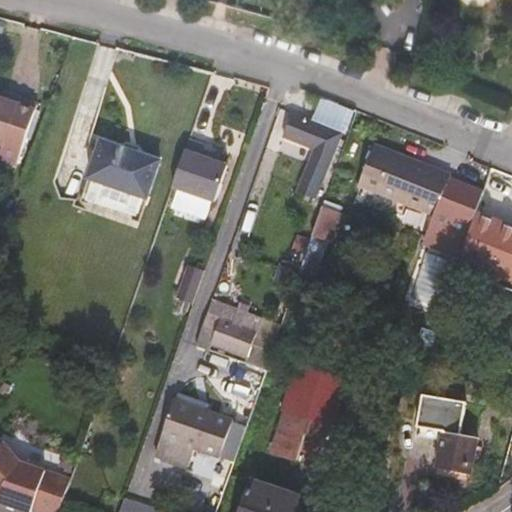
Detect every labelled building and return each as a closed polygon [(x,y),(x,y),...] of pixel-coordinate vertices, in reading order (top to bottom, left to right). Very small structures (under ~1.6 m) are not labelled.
[(4,93),(2,99),(17,104),(20,98),(4,93)] [(326,97),(315,123),(341,133),(352,107),(326,97)] [(0,143),(15,148),(31,102),(20,98),(17,104),(2,99),(0,98),(0,143)] [(39,104),(31,102),(15,148),(23,151),(39,104)] [(292,114),(284,135),(314,148),(297,191),(315,198),(341,133),(315,123),(292,114)] [(205,145),(189,139),(172,187),(176,189),(211,200),(214,202),(227,164),(214,159),(202,155),(204,149),(205,145)] [(88,178),(80,202),(138,222),(146,198),(160,161),(101,141),(88,178)] [(374,145),(358,185),(435,214),(450,176),(451,174),(374,145)] [(216,153),(204,149),(202,155),(214,159),(216,153)] [(484,190),(450,176),(435,214),(424,241),(463,257),(477,212),(484,190)] [(211,200),(176,189),(170,207),(204,219),(211,200)] [(339,212),(323,206),(316,228),(331,233),(339,212)] [(511,225),(477,212),(463,257),(462,262),(511,280),(511,225)] [(328,242),(331,233),(316,228),(313,236),(328,242)] [(194,304),(206,271),(191,266),(179,299),(194,304)] [(221,319),(213,342),(248,355),(256,332),(221,319)] [(350,331),(333,325),(324,351),(341,357),(350,331)] [(255,362),(269,367),(272,356),(259,352),(255,362)] [(295,419),(326,429),(341,380),(297,366),(291,385),(283,383),(263,450),(284,457),(295,419)] [(453,389),(423,384),(410,426),(442,433),(436,466),(471,473),(477,439),(463,435),(466,418),(448,414),(453,389)] [(221,456),(233,419),(174,399),(162,436),(221,456)] [(315,466),(326,429),(295,419),(284,457),(315,466)] [(22,459),(5,439),(0,443),(0,494),(8,497),(7,501),(32,510),(34,505),(53,511),(59,511),(64,499),(72,476),(22,459)] [(252,480),(241,511),(299,511),(305,498),(252,480)]
